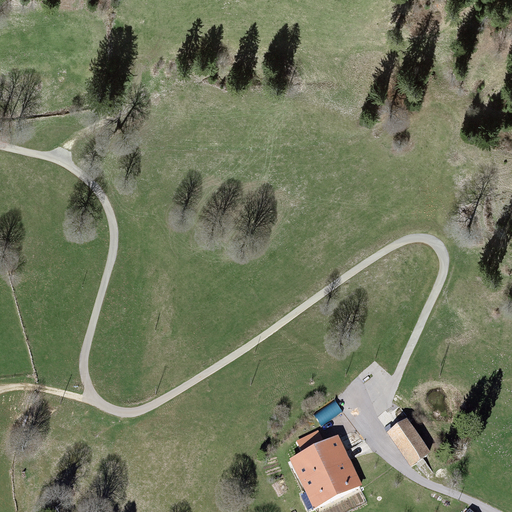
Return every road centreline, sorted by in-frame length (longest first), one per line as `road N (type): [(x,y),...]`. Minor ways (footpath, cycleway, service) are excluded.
road 1 (unclassified): [(490,511),(422,481),(375,444),(446,267),(431,245),(401,246),(149,408),(132,415),(93,400)]
road 2 (unclassified): [(0,145),(59,159),(108,208),(113,252),(85,357),(93,400)]
road 3 (track): [(59,159),(131,104),(138,73)]
